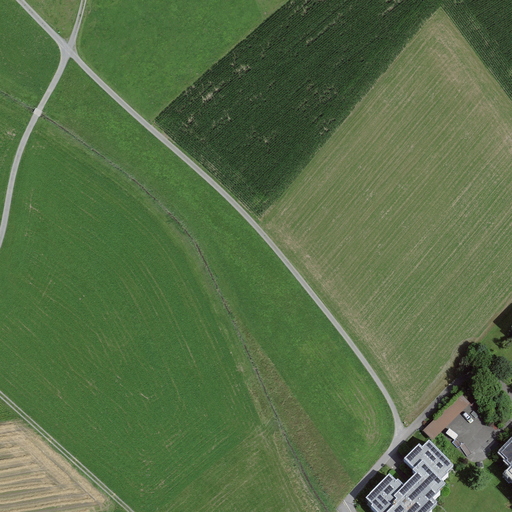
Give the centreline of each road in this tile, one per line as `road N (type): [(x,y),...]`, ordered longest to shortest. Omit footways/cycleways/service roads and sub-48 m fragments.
road 1 (track): [(398,437),(387,401),(356,352),(259,233),(19,0)]
road 2 (track): [(83,0),(15,165),(0,238)]
road 3 (residential): [(340,511),(449,387),(475,376),(511,392)]
road 4 (track): [(128,511),(0,396)]
